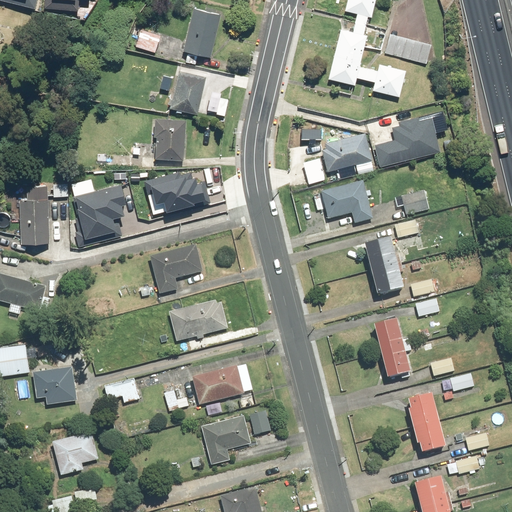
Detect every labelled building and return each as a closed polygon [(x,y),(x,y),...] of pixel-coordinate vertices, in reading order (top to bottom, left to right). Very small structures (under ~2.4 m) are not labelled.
[(348,0),(347,8),(359,11),(354,28),(342,25),(329,77),(359,85),(361,77),(377,81),(376,87),(402,94),(409,67),(382,60),(380,70),(363,66),(372,33),(367,31),(371,14),(376,15),(379,0),(348,0)] [(225,10),(197,2),(185,48),(213,55),(225,10)] [(391,29),(385,51),(429,63),(435,41),(391,29)] [(181,69),(172,104),(195,110),(205,75),(181,69)] [(397,138),(377,143),(382,163),(441,148),(433,114),(420,117),(420,113),(399,118),(400,122),(393,124),(397,138)] [(189,116),(159,114),(156,155),(187,157),(189,116)] [(368,132),(324,141),(330,169),(358,163),(359,169),(375,166),(368,132)] [(107,154),(107,162),(130,164),(130,156),(107,154)] [(135,200),(154,196),(157,209),(161,209),(163,220),(195,213),(186,171),(131,182),(135,200)] [(368,178),(316,190),(321,211),(327,210),(329,220),(356,214),(358,222),(377,217),(368,178)] [(51,183),(22,183),(22,241),(51,241),(51,183)] [(129,210),(127,200),(132,198),(129,183),(79,195),(89,236),(123,228),(119,212),(129,210)] [(429,191),(402,195),(406,215),(433,211),(429,191)] [(380,242),(371,244),(382,291),(409,285),(400,243),(424,238),(423,233),(439,229),(435,213),(376,226),(380,242)] [(181,276),(206,270),(200,245),(154,256),(162,293),(184,288),(181,276)] [(0,301),(13,306),(11,312),(25,316),(27,308),(42,312),(50,285),(2,272),(0,279),(0,301)] [(441,278),(415,285),(418,297),(444,289),(441,278)] [(440,296),(417,302),(421,316),(444,309),(440,296)] [(224,297),(174,310),(181,339),(231,327),(224,297)] [(401,319),(378,323),(388,375),(410,371),(401,319)] [(27,344),(0,347),(0,361),(2,377),(32,372),(27,344)] [(458,359),(432,365),(435,378),(461,372),(458,359)] [(250,363),(196,375),(203,403),(256,390),(250,363)] [(74,366),(38,372),(44,406),(79,399),(74,366)] [(474,371),(451,378),(456,392),(479,385),(474,371)] [(144,376),(146,386),(166,382),(165,372),(144,376)] [(110,384),(113,399),(127,396),(129,404),(143,401),(138,378),(110,384)] [(178,389),(166,392),(172,412),(192,406),(189,397),(180,399),(178,389)] [(436,393),(411,398),(422,452),(448,446),(436,393)] [(270,411),(253,414),(257,436),(274,432),(270,411)] [(204,424),(212,464),(233,460),(231,449),(253,444),(248,416),(204,424)] [(86,463),(102,459),(96,432),(58,441),(65,474),(88,469),(86,463)] [(491,434),(469,439),(472,450),(494,445),(491,434)] [(482,454),(457,461),(461,474),(486,467),(482,454)] [(459,511),(450,475),(421,482),(428,511),(459,511)] [(268,511),(262,485),(224,494),(228,511),(268,511)] [(99,490),(78,493),(79,503),(100,500),(99,490)] [(78,511),(75,497),(48,503),(50,511),(78,511)]
